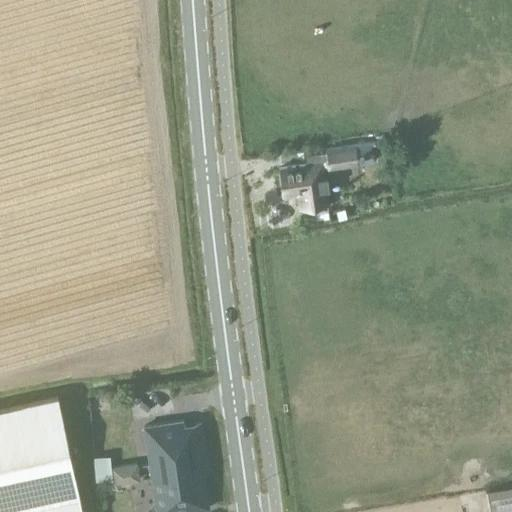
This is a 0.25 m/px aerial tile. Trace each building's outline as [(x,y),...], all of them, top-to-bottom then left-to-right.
[(355,147),(326,151),(326,152),(328,164),(332,163),(332,168),(358,164),(357,163),(374,161),(371,145),(355,147)] [(307,165),(279,169),(283,196),(299,194),(301,209),(327,205),(325,190),(329,190),(327,176),(323,177),(322,169),(328,168),(328,164),(326,152),(305,155),(307,165)] [(375,167),(361,169),(362,177),(376,176),(375,167)] [(82,511),(58,398),(0,410),(0,511),(82,511)] [(143,429),(157,511),(192,511),(211,509),(205,475),(209,474),(200,424),(184,427),(183,423),(143,429)] [(112,479),(110,456),(94,458),(96,481),(112,479)] [(114,485),(141,482),(138,463),(111,467),(114,485)] [(511,511),(511,488),(486,493),(489,511),(511,511)]
